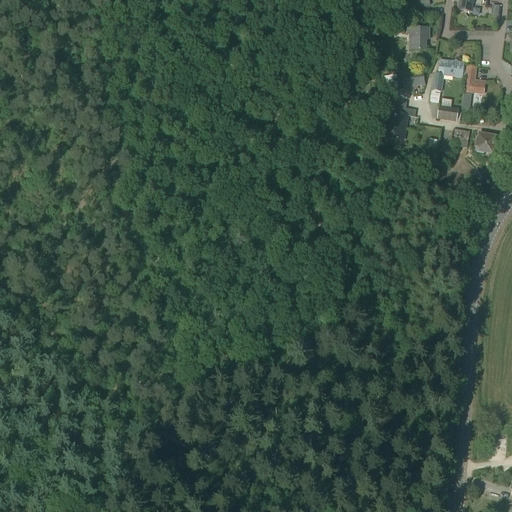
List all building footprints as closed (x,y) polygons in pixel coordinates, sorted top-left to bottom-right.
[(413,0),(415,9),(429,6),(428,1),(430,0),(413,0)] [(459,0),(458,11),(459,11),(459,10),(471,12),(471,13),(472,4),(473,5),(474,0),(473,0),(459,0)] [(428,38),(428,29),(411,29),(411,50),(425,50),(425,38),(428,38)] [(461,79),(463,64),(440,62),(437,76),(434,75),(431,92),(441,93),(443,77),(461,79)] [(483,96),(484,83),(474,81),(476,68),(467,67),(464,88),(466,88),(465,93),(483,96)] [(390,77),(384,78),(387,92),(410,88),(425,86),(423,70),(401,74),(400,69),(389,71),(390,77)] [(403,116),(405,105),(394,103),(392,114),(387,139),(402,141),(407,117),(403,116)] [(456,122),(458,110),(439,108),(437,120),(456,122)] [(453,130),(452,140),(454,140),(468,142),(469,133),(453,130)] [(492,154),(494,138),(479,136),(479,139),(476,138),(474,149),(477,150),(476,154),(483,155),(483,152),(492,154)]
